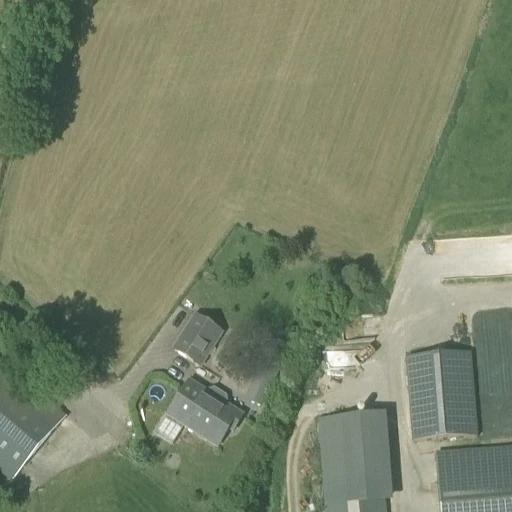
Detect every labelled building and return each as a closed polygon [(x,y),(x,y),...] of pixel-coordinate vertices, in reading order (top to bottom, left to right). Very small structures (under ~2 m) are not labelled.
[(199,370),(221,336),(196,320),(174,353),(199,370)] [(387,322),(370,321),(369,344),(386,344),(387,322)] [(325,358),(345,359),(346,343),(326,342),(325,358)] [(273,343),(247,403),(261,409),(287,349),(273,343)] [(412,444),(478,438),(472,355),(405,361),(412,444)] [(0,474),(13,484),(66,420),(0,365),(0,474)] [(203,394),(189,385),(168,418),(218,450),(230,431),(233,434),(243,419),(227,409),(227,398),(214,390),(203,394)] [(385,511),(385,508),(392,507),(385,417),(317,422),(324,509),(320,510),(320,511),(385,511)] [(439,511),(511,511),(511,448),(435,455),(439,511)]
